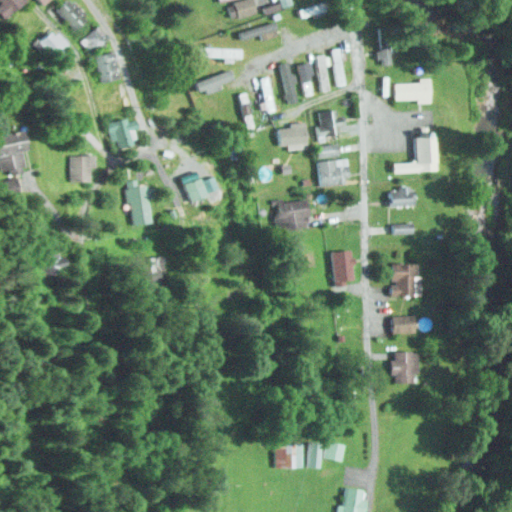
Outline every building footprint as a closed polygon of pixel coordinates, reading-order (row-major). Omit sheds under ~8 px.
[(6,0),(15,8),(22,0),(6,0)] [(62,0),(55,7),(73,27),(86,15),(71,0),(62,0)] [(235,17),(255,10),(251,0),(232,0),(230,1),(235,17)] [(278,5),(274,0),(272,0),(261,7),(265,13),(278,5)] [(317,0),(297,8),(301,19),(324,10),(319,0),(317,0)] [(24,14),(21,11),(11,20),(27,37),(44,19),(31,7),(24,14)] [(237,26),(238,37),(276,33),(274,22),(237,26)] [(78,39),(91,51),(106,36),(94,23),(78,39)] [(35,42),(52,60),(67,45),(50,28),(35,42)] [(240,56),(240,46),(196,46),(196,56),(240,56)] [(98,80),(117,77),(112,50),(93,54),(98,80)] [(314,54),(321,89),(330,88),(323,52),(314,54)] [(298,99),(286,59),(277,61),(288,102),(298,99)] [(298,62),(304,93),(312,92),(306,60),(298,62)] [(193,81),(199,94),(233,79),(227,66),(193,81)] [(265,109),(273,108),(268,75),(260,77),(265,109)] [(427,79),(391,79),(391,100),(427,100),(427,79)] [(68,89),(72,116),(90,113),(86,86),(68,89)] [(124,103),(118,87),(95,95),(101,112),(124,103)] [(253,125),(244,90),(236,92),(245,127),(253,125)] [(339,108),(317,108),(317,137),(339,137),(339,108)] [(108,120),(112,143),(135,139),(131,116),(108,120)] [(305,146),(305,122),(276,122),(276,146),(305,146)] [(433,134),(413,135),(414,160),(390,161),(391,171),(434,169),(433,134)] [(316,155),(337,154),(336,142),(315,144),(316,155)] [(70,176),(85,176),(85,154),(70,154),(70,176)] [(345,156),(316,160),(319,184),(349,180),(345,156)] [(135,184),(134,177),(124,179),(132,224),(150,221),(145,195),(150,194),(148,182),(135,184)] [(201,196),(198,177),(182,180),(185,199),(201,196)] [(413,204),(413,186),(386,186),(386,204),(413,204)] [(273,199),(274,223),(306,222),(305,197),(273,199)] [(390,224),(392,233),(409,229),(408,221),(390,224)] [(331,250),(331,281),(351,281),(351,250),(331,250)] [(388,294),(419,294),(420,275),(413,275),(413,262),(388,262),(388,294)] [(388,314),(388,331),(412,331),(412,314),(388,314)] [(416,372),(416,350),(392,350),(392,381),(411,381),(411,372),(416,372)] [(341,460),(344,443),(326,439),(323,456),(341,460)] [(306,466),(320,466),(320,440),(306,440),(306,466)] [(273,466),(302,466),(302,441),(273,441),(273,466)] [(362,511),(363,487),(339,487),(339,511),(362,511)]
